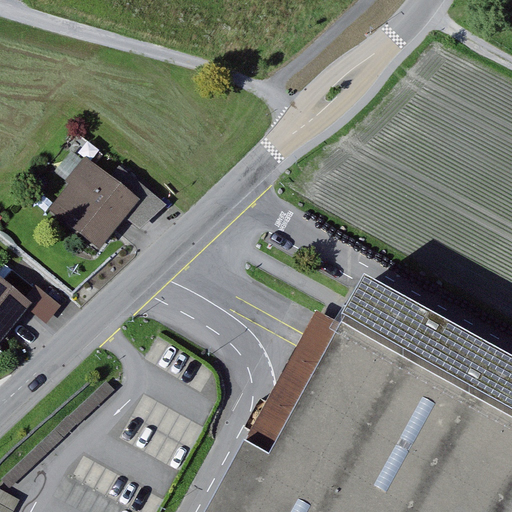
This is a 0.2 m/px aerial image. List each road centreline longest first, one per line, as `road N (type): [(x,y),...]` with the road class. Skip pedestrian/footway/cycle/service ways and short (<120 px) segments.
road 1 (secondary): [(0,412),(426,0)]
road 2 (track): [(0,9),(264,91)]
